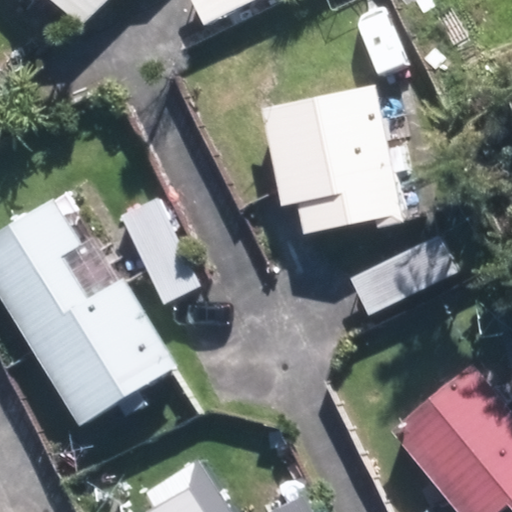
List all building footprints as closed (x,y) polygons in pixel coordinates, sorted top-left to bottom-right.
[(44,0),(45,1),(45,0),(70,0),(92,22),(114,0),(44,0)] [(201,0),(213,23),(259,0),(201,0)] [(412,211),(389,82),(274,103),(292,205),(309,201),(314,229),(412,211)] [(159,197),(148,174),(118,189),(129,211),(173,301),(209,283),(165,194),(159,197)] [(0,239),(0,276),(91,425),(191,364),(135,275),(131,278),(105,234),(94,241),(68,198),(0,239)] [(447,233),(360,276),(377,312),(464,269),(447,233)] [(511,395),(484,362),(403,429),(471,511),(507,511),(511,508),(511,395)] [(217,511),(201,487),(160,511),(217,511)] [(322,511),(313,491),(277,508),(279,511),(322,511)]
